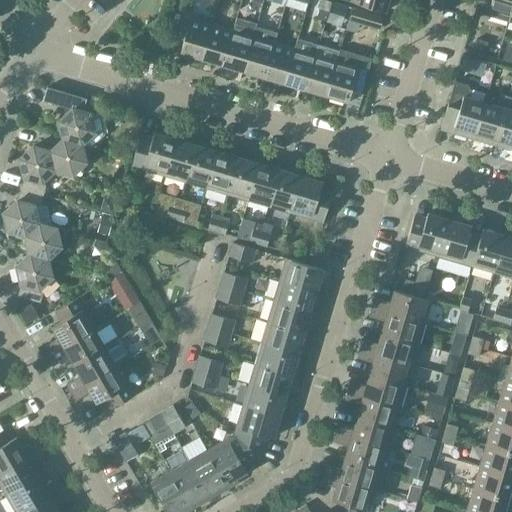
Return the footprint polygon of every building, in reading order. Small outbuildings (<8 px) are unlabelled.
[(320,0),(318,9),(328,12),(331,2),(324,0),(320,0)] [(389,0),(351,0),(350,2),(385,12),(389,0)] [(511,0),(478,0),(475,12),(508,21),(511,7),(511,0)] [(331,2),(328,12),(338,15),(341,5),(331,2)] [(354,9),(351,21),(380,29),(383,18),(354,9)] [(202,60),(212,25),(180,15),(173,38),(184,41),(180,53),(202,60)] [(202,60),(223,66),(233,31),(212,25),(202,60)] [(277,33),(257,27),(254,37),(244,72),(264,78),(275,43),(277,33)] [(244,72),(254,37),(233,31),(223,66),(244,72)] [(264,78),(285,84),(295,49),(275,43),(264,78)] [(285,84),(306,90),(316,55),(295,49),(285,84)] [(337,61),(326,96),(348,102),(351,90),(362,94),(372,59),(340,50),(337,61)] [(306,90),(326,96),(337,61),(316,55),(306,90)] [(441,130),(474,140),(484,103),(469,99),(471,92),(468,86),(455,82),(441,130)] [(59,121),(63,139),(91,147),(104,135),(99,116),(82,111),(86,100),(48,88),(44,101),(59,105),(73,109),(59,121)] [(474,140),(495,146),(509,97),(500,95),(497,107),(484,103),(474,140)] [(495,146),(511,150),(511,98),(509,97),(495,146)] [(131,167),(164,176),(177,135),(167,132),(165,136),(154,133),(151,143),(139,140),(131,167)] [(164,176),(186,183),(197,146),(185,142),(187,138),(177,135),(164,176)] [(63,139),(51,151),(55,170),(82,178),(95,165),(91,147),(63,139)] [(186,183),(206,189),(219,147),(209,144),(208,149),(197,146),(186,183)] [(24,177),(21,189),(44,196),(46,187),(42,183),(55,170),(51,151),(33,146),(20,159),(24,177)] [(206,189),(228,195),(238,158),(227,155),(228,150),(219,147),(206,189)] [(250,161),(238,158),(228,195),(249,201),(261,160),(251,157),(250,161)] [(249,201),(269,207),(280,170),(269,167),(270,162),(261,160),(249,201)] [(291,174),(280,170),(269,207),(291,213),(303,172),(293,169),(291,174)] [(313,175),(303,172),(291,213),(323,223),(331,196),(320,193),(323,183),(311,179),(313,175)] [(8,232),(25,237),(40,223),(35,206),(41,205),(44,196),(21,189),(17,200),(4,213),(8,232)] [(166,217),(175,220),(178,208),(169,206),(166,217)] [(178,208),(175,220),(183,222),(187,211),(178,208)] [(439,257),(451,215),(440,212),(439,217),(428,214),(425,224),(413,220),(405,247),(439,257)] [(480,240),(469,236),(472,227),(460,223),(462,219),(451,215),(439,257),(472,267),(480,240)] [(208,228),(216,231),(219,220),(211,218),(208,228)] [(216,231),(225,233),(228,223),(219,220),(216,231)] [(25,237),(28,254),(48,259),(61,247),(57,229),(40,223),(25,237)] [(472,267),(493,273),(506,231),(496,229),(495,233),(483,230),(480,240),(472,267)] [(249,242),(258,244),(261,233),(253,230),(249,242)] [(511,233),(506,231),(493,273),(511,278),(511,233)] [(258,244),(267,247),(270,235),(261,233),(258,244)] [(233,243),(229,256),(252,263),(256,250),(233,243)] [(308,259),(317,262),(320,250),(312,248),(308,259)] [(48,259),(28,254),(17,266),(21,285),(18,296),(41,303),(43,294),(39,290),(52,277),(48,259)] [(286,259),(280,281),(321,293),(324,283),(319,282),(323,270),(286,259)] [(224,273),(220,286),(243,293),(247,280),(224,273)] [(321,293),(280,281),(274,301),(311,312),(314,301),(318,302),(321,293)] [(216,299),(239,306),(243,293),(220,286),(216,299)] [(375,299),(373,308),(425,323),(431,301),(394,291),(391,303),(375,299)] [(45,347),(50,355),(97,328),(79,297),(55,311),(61,322),(52,327),(59,339),(45,347)] [(460,310),(468,312),(472,301),(463,298),(460,310)] [(311,312),(274,301),(268,322),(309,334),(312,325),(307,323),(311,312)] [(382,333),(419,344),(425,323),(373,308),(370,317),(385,322),(382,333)] [(493,320),(502,322),(505,311),(496,308),(493,320)] [(502,322),(510,325),(511,318),(511,312),(505,311),(502,322)] [(208,327),(231,334),(235,321),(212,314),(208,327)] [(151,321),(141,327),(145,335),(156,329),(151,321)] [(69,355),(75,366),(118,340),(107,322),(97,328),(50,355),(55,363),(69,355)] [(268,322),(261,343),(298,354),(302,343),(306,344),(309,334),(268,322)] [(231,334),(208,327),(204,341),(227,347),(231,334)] [(360,349),(413,365),(419,344),(382,333),(379,345),(363,340),(360,349)] [(470,345),(481,349),(484,340),(472,337),(470,345)] [(67,384),(72,392),(119,365),(129,359),(118,340),(75,366),(81,376),(67,384)] [(261,343),(255,364),(297,376),(300,367),(295,365),(298,354),(261,343)] [(467,354),(479,357),(481,349),(470,345),(467,354)] [(413,365),(360,349),(358,359),(373,363),(370,374),(406,386),(413,365)] [(200,356),(196,369),(219,376),(223,363),(200,356)] [(449,363),(445,374),(454,377),(458,365),(449,363)] [(255,364),(249,385),(286,396),(289,384),(294,386),(297,376),(255,364)] [(119,365),(72,392),(76,401),(90,392),(97,404),(106,399),(112,409),(136,395),(119,365)] [(192,382),(215,389),(219,376),(196,369),(192,382)] [(370,375),(369,376),(366,387),(351,382),(348,391),(400,407),(406,387),(370,375)] [(511,381),(506,380),(499,401),(511,405),(511,381)] [(457,390),(469,393),(471,384),(460,381),(457,390)] [(249,385),(243,406),(284,418),(287,408),(283,407),(286,396),(249,385)] [(454,399),(466,402),(469,393),(457,390),(454,399)] [(361,405),(357,417),(394,427),(400,407),(348,391),(345,401),(361,405)] [(511,405),(499,401),(493,423),(511,428),(511,405)] [(161,413),(173,434),(185,427),(173,406),(161,413)] [(243,406),(234,435),(258,454),(264,435),(274,438),(277,427),(281,428),(284,418),(243,406)] [(173,434),(161,413),(149,420),(161,441),(173,434)] [(339,424),(336,433),(388,448),(394,427),(357,417),(354,428),(339,424)] [(511,428),(493,423),(487,445),(511,452),(511,428)] [(444,433),(456,437),(458,428),(447,425),(444,433)] [(0,432),(0,472),(41,448),(36,440),(22,448),(16,437),(7,443),(1,432),(0,432)] [(349,447),(345,458),(382,469),(388,448),(336,433),(333,442),(349,447)] [(442,442),(453,445),(456,437),(444,433),(442,442)] [(114,440),(126,461),(137,454),(126,434),(114,440)] [(234,435),(208,450),(230,488),(239,482),(237,478),(247,472),(242,463),(258,454),(234,435)] [(480,467),(511,476),(511,452),(487,445),(480,467)] [(0,472),(0,485),(5,495),(38,475),(32,465),(46,457),(41,448),(0,472)] [(208,450),(189,462),(208,495),(219,489),(221,493),(230,488),(208,450)] [(326,465),(324,474),(376,490),(382,469),(345,458),(342,470),(326,465)] [(189,462),(170,472),(192,510),(201,505),(198,501),(208,495),(189,462)] [(415,467),(412,478),(424,481),(427,471),(415,467)] [(511,486),(511,476),(480,467),(474,489),(508,499),(511,486)] [(431,478),(442,481),(445,472),(434,469),(431,478)] [(188,511),(192,510),(170,472),(151,484),(167,511),(178,511),(180,511),(181,511),(188,511)] [(345,504),(342,511),(367,511),(368,511),(370,511),(376,490),(324,474),(321,483),(336,488),(333,501),(345,504)] [(5,495),(15,511),(18,511),(63,486),(58,477),(44,485),(38,475),(5,495)] [(424,481),(412,478),(410,485),(422,488),(424,481)] [(428,486),(440,490),(442,481),(431,478),(428,486)] [(18,511),(59,511),(54,503),(68,495),(63,486),(18,511)] [(474,489),(467,511),(470,511),(504,511),(508,499),(474,489)]
